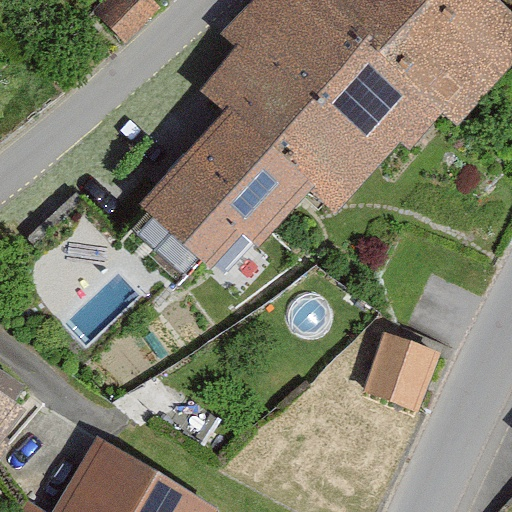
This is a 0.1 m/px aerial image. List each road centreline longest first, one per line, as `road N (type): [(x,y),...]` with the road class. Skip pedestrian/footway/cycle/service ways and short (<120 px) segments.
road 1 (unclassified): [(217,0),(0,185)]
road 2 (tertiary): [(511,361),(445,511)]
